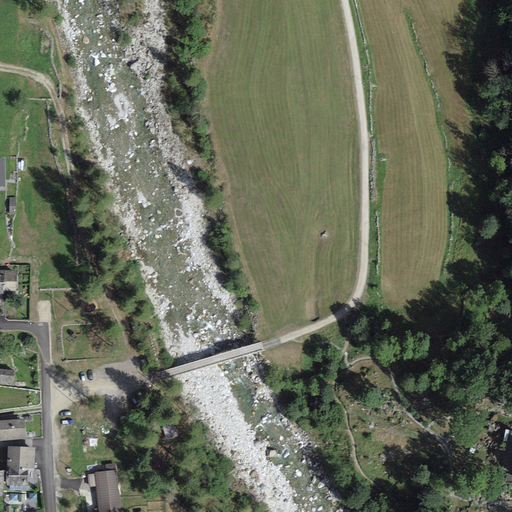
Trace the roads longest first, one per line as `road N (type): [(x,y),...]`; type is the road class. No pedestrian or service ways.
road 1 (track): [(343,0),(357,64),(365,259),(356,299),(342,313)]
road 2 (track): [(342,313),(140,381)]
